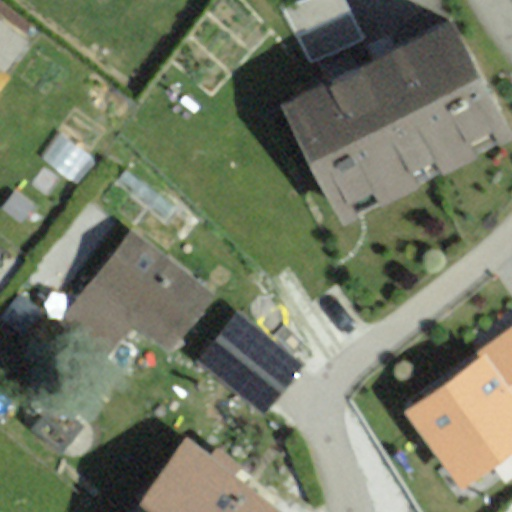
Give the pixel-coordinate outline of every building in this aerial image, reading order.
[(281,0),(305,53),(365,26),(353,0),(281,0)] [(0,19),(0,58),(10,65),(28,38),(0,19)] [(511,132),(458,24),(284,110),(343,228),(511,144),(511,132)] [(125,321),(177,359),(222,300),(133,233),(94,284),(132,312),(125,321)] [(295,366),(238,321),(207,361),(264,406),(295,366)] [(511,328),(396,411),(458,498),(511,459),(511,328)] [(274,511),(187,447),(138,511),(274,511)]
